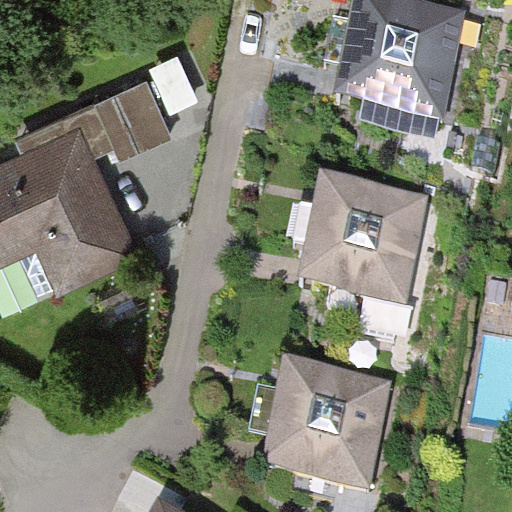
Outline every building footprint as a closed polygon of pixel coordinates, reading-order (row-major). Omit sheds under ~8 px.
[(454,36),(355,16),(338,104),(437,123),(454,36)] [(172,137),(147,83),(83,112),(99,148),(113,142),(122,160),(172,137)] [(77,135),(0,170),(0,256),(20,247),(40,292),(131,251),(77,135)] [(427,222),(327,202),(310,290),(409,309),(427,222)] [(388,407),(289,387),(272,475),(371,494),(388,407)]
